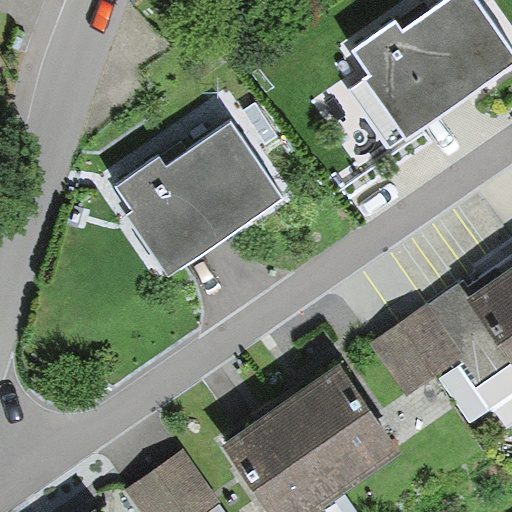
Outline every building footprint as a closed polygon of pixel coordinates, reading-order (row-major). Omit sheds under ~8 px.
[(511,50),(481,0),(433,0),(360,45),(419,142),(511,85),(511,50)] [(229,96),(120,162),(180,259),(288,193),(229,96)] [(417,389),(459,362),(490,408),(511,393),(511,268),(471,295),(462,281),(381,335),(417,389)] [(346,359),(224,439),(272,511),(315,511),(407,451),(346,359)] [(184,446),(131,481),(151,511),(205,511),(221,502),(184,446)] [(80,511),(107,511),(99,500),(80,511)]
